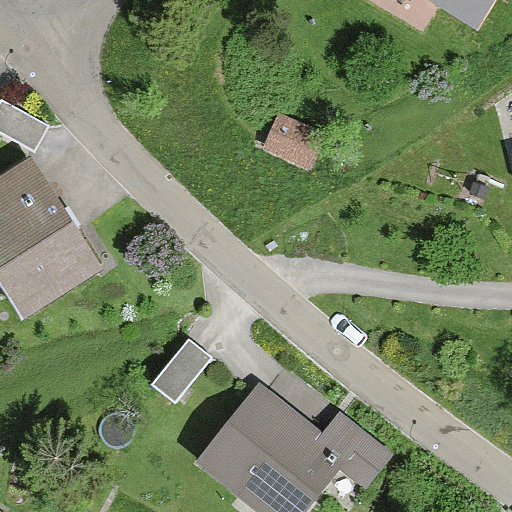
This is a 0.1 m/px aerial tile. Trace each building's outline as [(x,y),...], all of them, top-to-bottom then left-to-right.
[(496,0),(426,0),(478,31),(496,0)] [(50,127),(0,99),(0,135),(35,154),(50,127)] [(278,115),(263,148),(310,169),(325,137),(278,115)] [(101,268),(30,158),(0,177),(0,284),(22,319),(101,268)] [(211,358),(189,340),(153,385),(175,403),(211,358)] [(322,433),(259,383),(196,464),(258,511),(304,511),(339,468),(365,489),(394,453),(339,411),(322,433)]
